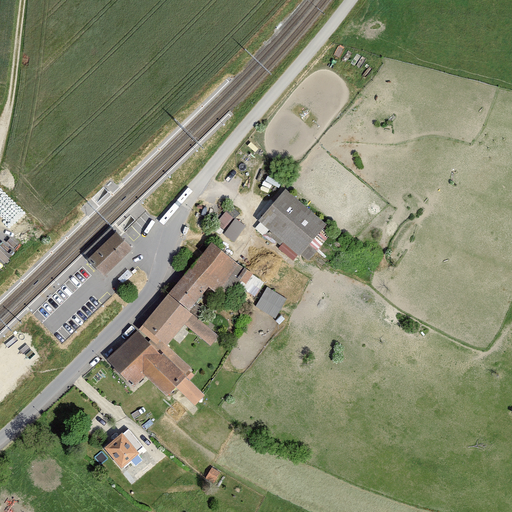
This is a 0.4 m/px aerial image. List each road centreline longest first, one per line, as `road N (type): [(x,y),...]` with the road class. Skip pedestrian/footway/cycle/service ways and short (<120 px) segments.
road 1 (residential): [(0,434),(141,298),(188,193),(350,0)]
road 2 (track): [(0,139),(22,0)]
